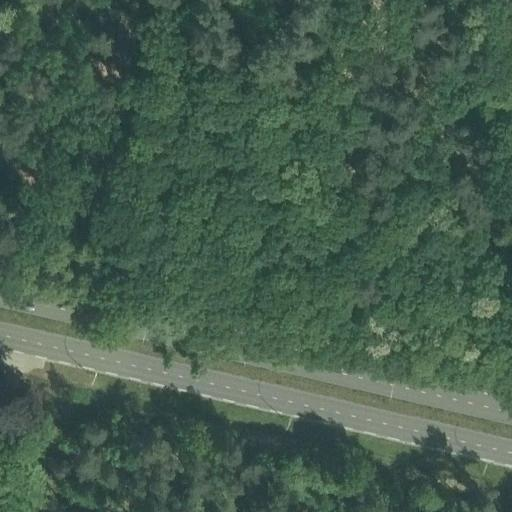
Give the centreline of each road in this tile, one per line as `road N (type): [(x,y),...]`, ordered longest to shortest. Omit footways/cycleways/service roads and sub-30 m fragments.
road 1 (secondary): [(0,336),(511,455)]
road 2 (secondary): [(511,413),(0,294)]
